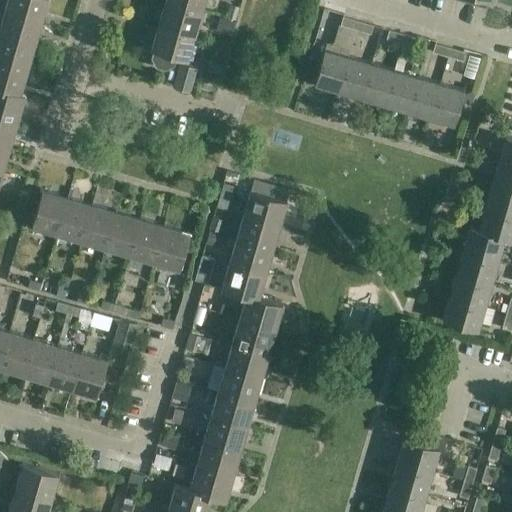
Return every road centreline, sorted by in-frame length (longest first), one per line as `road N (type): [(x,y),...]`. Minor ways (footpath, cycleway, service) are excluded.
road 1 (residential): [(0,416),(133,455),(166,339)]
road 2 (residential): [(71,74),(234,121)]
road 3 (residential): [(511,45),(361,0)]
